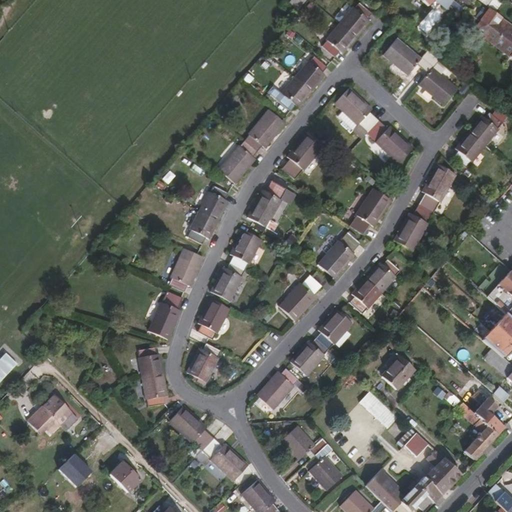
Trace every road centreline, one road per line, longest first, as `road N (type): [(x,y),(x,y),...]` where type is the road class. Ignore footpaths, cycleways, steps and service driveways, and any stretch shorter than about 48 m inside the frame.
road 1 (residential): [(229,402),(381,240),(434,144),(349,65),(242,199),(184,327),(174,380),(187,395),(216,405)]
road 2 (track): [(190,511),(37,359)]
road 3 (residential): [(301,511),(272,479),(229,402)]
